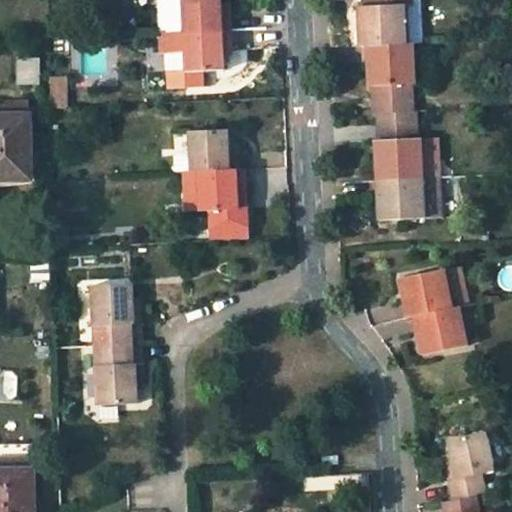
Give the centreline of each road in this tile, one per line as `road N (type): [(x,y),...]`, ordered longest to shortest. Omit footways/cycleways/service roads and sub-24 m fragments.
road 1 (residential): [(176,485),(171,334),(313,274)]
road 2 (residential): [(299,0),(313,274)]
road 3 (residential): [(313,274),(330,325),(382,394),(391,511)]
